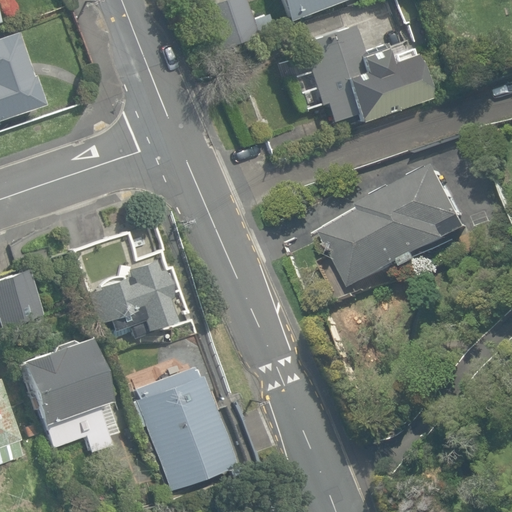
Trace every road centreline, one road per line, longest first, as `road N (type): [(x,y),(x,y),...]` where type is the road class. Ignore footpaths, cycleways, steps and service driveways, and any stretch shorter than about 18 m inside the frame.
road 1 (tertiary): [(174,138),(333,511)]
road 2 (residential): [(174,138),(0,197)]
road 3 (tertiary): [(122,0),(174,138)]
